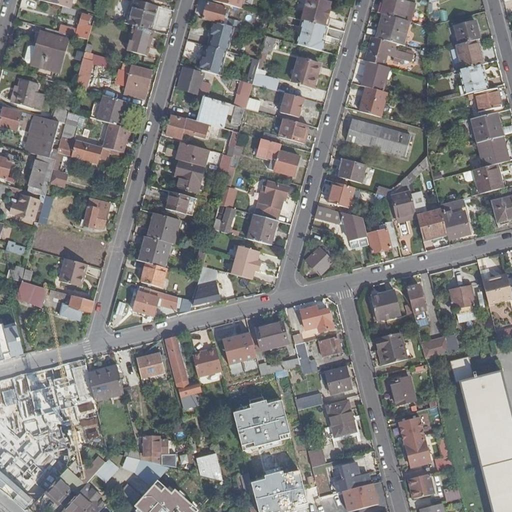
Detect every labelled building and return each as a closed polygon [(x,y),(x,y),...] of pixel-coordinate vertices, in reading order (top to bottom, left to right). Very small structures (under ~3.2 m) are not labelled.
[(40,0),(40,1),(63,7),(69,9),(71,0),(40,0)] [(216,0),(216,2),(241,9),(243,0),(216,0)] [(330,3),(319,0),(306,0),(301,20),(303,21),(323,27),(325,21),(326,21),(330,9),(328,9),(330,3)] [(393,0),(384,0),(381,14),(383,15),(403,21),(408,4),(393,0)] [(129,26),(134,27),(151,32),(158,7),(136,1),(129,26)] [(207,4),(203,20),(213,23),(222,25),(226,9),(207,4)] [(69,9),(63,7),(62,12),(74,16),(76,11),(69,9)] [(157,14),(155,25),(165,27),(167,16),(157,14)] [(82,15),(76,37),(80,38),(89,41),(90,36),(84,35),(86,28),(87,28),(90,18),(82,15)] [(409,22),(403,21),(383,15),(380,25),(384,25),(380,40),(396,44),(403,46),(409,22)] [(230,21),(229,27),(233,28),(236,29),(237,23),(230,21)] [(296,45),(320,52),(323,42),(320,41),(323,27),(303,21),(296,45)] [(455,28),(460,46),(477,41),(480,41),(475,22),(455,28)] [(226,52),(233,28),(229,27),(222,25),(213,23),(210,33),(213,33),(212,37),(210,48),(225,52),(226,52)] [(151,32),(134,27),(127,51),(147,57),(154,32),(151,32)] [(414,28),(408,48),(428,53),(428,46),(422,45),(426,31),(414,28)] [(67,41),(41,33),(37,48),(32,65),(58,73),(67,41)] [(266,37),(261,53),(270,56),(275,40),(266,37)] [(83,60),(85,52),(87,45),(89,41),(80,38),(73,63),(82,65),(83,60)] [(394,51),(396,44),(380,40),(375,38),(373,50),(370,49),(366,63),(368,63),(384,68),(387,56),(394,58),(393,62),(399,63),(400,60),(411,63),(413,56),(394,51)] [(483,65),(477,41),(460,46),(457,46),(463,70),(480,66),(483,65)] [(26,63),(32,65),(37,48),(31,46),(28,48),(25,60),(26,63)] [(198,71),(219,76),(225,52),(210,48),(208,47),(205,58),(204,62),(201,61),(198,71)] [(85,52),(83,60),(92,62),(93,55),(91,54),(85,52)] [(298,60),(292,83),(313,88),(319,66),(298,60)] [(132,65),(124,63),(122,72),(130,75),(124,97),(144,102),(152,73),(131,67),(132,65)] [(384,68),(368,63),(362,87),(367,88),(383,93),(389,69),(384,68)] [(463,70),(459,71),(466,96),(487,90),(480,66),(463,70)] [(183,70),(178,89),(197,94),(203,75),(183,70)] [(89,78),(79,75),(76,88),(86,91),(89,78)] [(279,82),(255,76),(253,85),(276,92),(279,82)] [(20,79),(14,104),(32,109),(39,85),(20,79)] [(240,97),(249,99),(253,85),(244,83),(240,97)] [(203,84),(200,97),(205,98),(217,101),(219,94),(208,91),(210,85),(203,84)] [(360,112),(380,118),(387,94),(383,93),(367,88),(360,112)] [(475,94),(479,112),(501,108),(497,90),(475,94)] [(299,119),(304,100),(286,94),(280,113),(299,119)] [(104,96),(97,121),(110,124),(122,128),(128,103),(104,96)] [(198,122),(208,125),(222,129),(229,105),(217,101),(205,98),(198,122)] [(249,100),(246,110),(257,113),(260,103),(249,100)] [(428,106),(428,114),(437,114),(437,103),(428,105),(428,106)] [(54,104),(50,120),(60,123),(66,125),(69,113),(70,109),(54,104)] [(38,156),(50,159),(60,123),(50,120),(4,107),(0,120),(0,126),(16,132),(21,117),(34,121),(25,153),(38,156)] [(244,109),(236,107),(232,123),(239,125),(244,109)] [(65,125),(79,129),(82,116),(69,113),(66,125),(65,125)] [(472,120),(478,144),(502,138),(496,114),(472,120)] [(204,139),(208,125),(198,122),(171,115),(166,136),(181,140),(183,133),(204,139)] [(308,127),(284,120),(279,138),(303,145),(308,127)] [(352,121),(347,140),(405,157),(411,138),(352,121)] [(122,128),(110,124),(104,149),(109,151),(123,155),(127,142),(128,142),(132,130),(122,128)] [(62,137),(75,141),(79,129),(65,125),(62,137)] [(232,158),(236,147),(239,134),(234,132),(228,157),(232,158)] [(263,140),(275,143),(276,138),(265,134),(263,140)] [(53,169),(59,171),(64,154),(98,164),(99,158),(107,160),(108,155),(109,151),(104,149),(75,141),(62,137),(56,161),(53,169)] [(478,144),(484,169),(497,165),(508,162),(505,148),(502,138),(478,144)] [(279,153),(281,145),(275,143),(263,140),(262,140),(257,156),(277,162),(274,172),(294,178),(299,158),(279,153)] [(180,162),(204,169),(209,151),(183,144),(178,162),(180,162)] [(230,167),(236,169),(242,149),(236,147),(232,158),(230,167)] [(109,151),(108,155),(126,159),(127,156),(123,155),(109,151)] [(49,186),(53,169),(56,161),(50,159),(38,156),(28,192),(34,194),(46,197),(49,186)] [(228,157),(224,156),(220,171),(228,173),(230,167),(232,158),(228,157)] [(407,176),(409,185),(424,169),(430,167),(427,157),(427,156),(407,176)] [(0,184),(5,186),(12,162),(0,158),(0,184)] [(365,166),(344,160),(339,178),(360,183),(365,166)] [(198,193),(204,169),(180,162),(175,178),(180,179),(178,188),(198,193)] [(479,195),(503,189),(497,165),(484,169),(473,171),(479,195)] [(49,186),(64,190),(69,174),(59,171),(53,169),(49,186)] [(268,183),(259,217),(278,222),(284,200),(285,200),(289,188),(268,183)] [(0,184),(0,196),(6,198),(8,191),(33,198),(34,194),(28,192),(5,186),(0,184)] [(354,189),(335,184),(329,204),(349,209),(354,189)] [(223,205),(232,206),(235,189),(226,187),(223,205)] [(190,198),(170,193),(165,210),(185,215),(190,198)] [(409,195),(391,200),(396,220),(414,215),(409,195)] [(36,211),(42,212),(44,205),(38,204),(39,202),(21,196),(15,215),(25,218),(24,222),(32,224),(36,211)] [(511,197),(493,203),(498,224),(511,220),(511,197)] [(424,198),(413,201),(422,241),(446,234),(441,211),(429,214),(424,198)] [(109,204),(90,200),(83,230),(92,232),(94,227),(103,229),(109,204)] [(441,211),(446,234),(448,239),(451,238),(452,240),(470,236),(462,200),(439,205),(441,211)] [(367,236),(363,220),(318,207),(315,217),(344,225),(344,228),(348,241),(367,236)] [(224,222),(216,220),(213,230),(228,234),(235,211),(228,209),(224,222)] [(173,246),(180,221),(155,214),(148,239),(170,245),(173,246)] [(259,217),(255,216),(248,240),(271,246),(277,222),(259,217)] [(414,253),(408,222),(399,224),(405,255),(414,253)] [(387,231),(367,236),(371,254),(398,247),(392,223),(385,225),(387,231)] [(343,239),(333,237),(331,244),(336,246),(336,249),(345,249),(343,239)] [(148,239),(146,238),(139,262),(147,264),(163,269),(170,245),(148,239)] [(9,242),(6,251),(26,257),(28,249),(16,246),(16,244),(9,242)] [(200,253),(206,255),(209,245),(202,243),(200,253)] [(236,262),(232,275),(253,281),(255,271),(259,272),(260,268),(261,265),(257,264),(260,253),(240,248),(236,262)] [(319,250),(307,262),(320,276),(333,263),(319,250)] [(197,263),(203,264),(206,255),(200,253),(197,263)] [(87,266),(66,260),(61,281),(81,286),(87,266)] [(163,269),(147,264),(142,282),(161,287),(166,270),(163,269)] [(33,272),(26,270),(24,277),(22,283),(29,285),(33,272)] [(8,279),(16,281),(22,283),(24,277),(10,273),(8,279)] [(483,283),(484,286),(508,280),(507,277),(483,283)] [(511,296),(508,280),(484,286),(489,306),(511,300),(511,296)] [(22,283),(16,281),(10,298),(16,300),(16,299),(22,283)] [(215,282),(200,285),(194,307),(219,301),(215,282)] [(92,314),(95,303),(29,285),(22,283),(16,299),(40,308),(46,294),(54,296),(54,298),(61,300),(62,297),(68,299),(66,305),(63,304),(60,316),(76,320),(77,316),(81,317),(82,312),(92,314)] [(407,289),(416,322),(427,319),(419,286),(407,289)] [(187,287),(183,300),(193,303),(196,290),(187,287)] [(471,287),(450,292),(454,309),(456,309),(457,315),(472,312),(471,306),(475,305),(471,287)] [(175,297),(141,288),(134,312),(135,312),(145,315),(154,317),(157,308),(162,310),(163,307),(176,311),(177,310),(178,310),(176,306),(177,306),(175,297)] [(386,297),(371,300),(377,323),(402,317),(395,292),(385,294),(386,297)] [(176,306),(178,310),(181,311),(183,315),(190,313),(193,303),(183,300),(175,297),(177,306),(176,306)] [(127,306),(120,304),(116,315),(123,318),(127,306)] [(303,317),(298,318),(301,331),(318,326),(320,334),(334,331),(329,313),(320,315),(318,307),(302,312),(303,317)] [(283,324),(256,331),(261,351),(288,345),(283,324)] [(7,328),(0,329),(0,350),(12,347),(7,328)] [(511,330),(495,335),(497,342),(511,338),(511,330)] [(383,350),(387,366),(407,361),(403,344),(400,333),(378,339),(380,350),(383,350)] [(187,381),(176,337),(166,340),(177,384),(187,381)] [(293,339),(295,346),(303,344),(301,337),(293,339)] [(456,337),(446,339),(449,352),(459,350),(456,337)] [(339,338),(320,342),(324,357),(343,353),(339,338)] [(382,367),(387,366),(383,350),(380,350),(378,339),(375,340),(382,367)] [(449,352),(446,339),(422,345),(426,360),(450,354),(449,352)] [(309,362),(305,343),(303,344),(295,346),(298,360),(300,367),(302,375),(318,371),(315,361),(309,362)] [(213,347),(189,356),(198,380),(222,371),(213,347)] [(235,361),(223,364),(226,378),(257,370),(254,355),(244,358),(242,352),(240,353),(240,351),(235,352),(235,354),(233,355),(235,361)] [(137,360),(141,379),(165,373),(160,354),(137,360)] [(511,511),(511,410),(502,372),(474,380),(469,358),(450,363),(456,384),(458,384),(491,511),(511,511)] [(287,371),(300,367),(298,360),(267,367),(266,364),(258,367),(261,377),(275,374),(287,371)] [(117,368),(88,375),(95,402),(113,397),(124,394),(117,368)] [(346,369),(326,374),(332,395),(352,390),(346,369)] [(88,375),(79,377),(90,416),(98,414),(95,402),(88,375)] [(49,403),(55,427),(81,420),(74,396),(67,398),(61,379),(44,383),(44,385),(49,403)] [(410,379),(391,383),(396,405),(415,400),(410,379)] [(49,403),(44,385),(28,389),(26,382),(14,385),(20,411),(49,403)] [(320,394),(308,397),(310,405),(322,402),(320,394)] [(17,398),(10,400),(13,412),(20,411),(17,398)] [(184,410),(196,407),(194,401),(182,405),(184,410)] [(335,437),(356,432),(348,402),(328,407),(332,425),(335,437)] [(30,417),(22,419),(26,433),(25,433),(42,437),(38,422),(34,423),(33,421),(31,422),(30,417)] [(0,418),(0,445),(13,430),(0,418)] [(230,418),(211,422),(213,430),(224,428),(223,426),(231,425),(230,418)] [(416,443),(406,446),(412,468),(431,463),(424,436),(415,438),(416,443)] [(43,458),(48,453),(31,438),(18,452),(28,460),(25,464),(32,471),(43,458)] [(144,438),(144,456),(160,456),(159,438),(144,438)] [(435,460),(438,472),(452,469),(445,439),(437,441),(442,459),(435,460)] [(191,440),(188,440),(192,453),(198,451),(196,444),(193,445),(191,440)] [(59,441),(52,448),(59,454),(68,444),(63,442),(59,441)] [(124,458),(127,458),(140,461),(141,462),(139,453),(129,451),(129,454),(126,453),(124,458)] [(309,454),(312,468),(325,465),(322,451),(309,454)] [(197,459),(201,476),(223,481),(216,454),(197,459)] [(160,456),(144,456),(145,462),(160,466),(160,456)] [(32,471),(28,475),(42,487),(57,471),(43,458),(32,471)] [(140,461),(127,458),(124,469),(136,474),(140,461)] [(160,466),(145,462),(141,462),(140,461),(136,474),(152,488),(170,469),(163,467),(160,466)] [(343,511),(377,506),(373,481),(369,482),(367,472),(358,474),(356,462),(328,466),(332,493),(340,491),(343,511)] [(168,481),(181,492),(185,489),(194,478),(197,475),(172,469),(170,469),(152,488),(146,494),(151,499),(168,481)] [(80,481),(85,486),(88,483),(95,476),(89,471),(80,481)] [(252,489),(248,474),(241,476),(246,496),(247,495),(252,489)] [(429,475),(409,480),(414,499),(434,494),(429,475)] [(194,478),(185,489),(192,495),(201,484),(194,478)] [(72,491),(59,479),(46,492),(60,504),(72,491)] [(87,511),(100,499),(102,496),(88,483),(85,486),(62,511),(87,511)] [(128,484),(120,492),(134,504),(141,496),(128,484)] [(258,511),(252,489),(247,495),(251,511),(258,511)] [(446,504),(461,500),(459,491),(444,495),(446,504)] [(98,511),(107,504),(100,499),(87,511),(98,511)]
